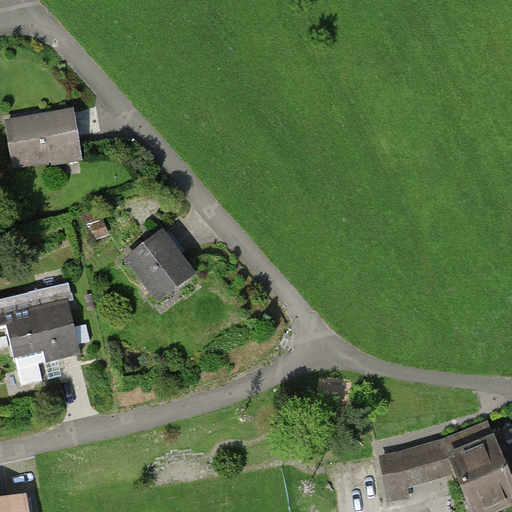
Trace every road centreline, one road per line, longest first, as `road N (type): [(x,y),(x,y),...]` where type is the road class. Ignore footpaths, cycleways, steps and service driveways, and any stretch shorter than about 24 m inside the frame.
road 1 (residential): [(0,29),(45,20),(336,351)]
road 2 (residential): [(336,351),(264,386),(0,453)]
road 3 (residential): [(336,351),(384,368),(511,383)]
